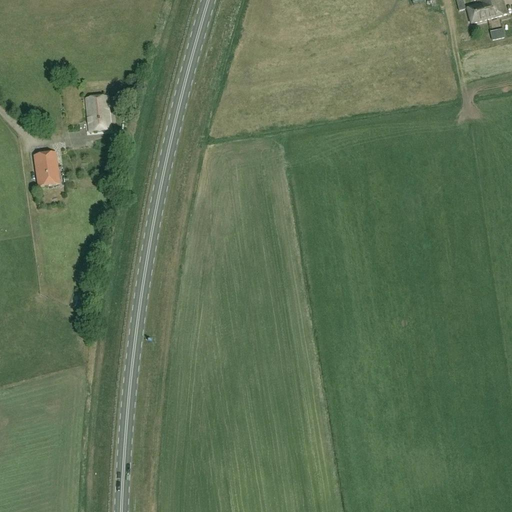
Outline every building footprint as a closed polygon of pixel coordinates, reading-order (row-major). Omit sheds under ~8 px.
[(475,0),(478,7),(467,11),(472,26),(507,14),(502,0),(500,0),(499,0),(475,0)] [(494,29),(494,40),(504,40),(504,29),(494,29)] [(107,98),(86,101),(89,133),(110,131),(107,98)] [(34,155),(37,186),(58,184),(55,153),(34,155)] [(86,313),(89,306),(78,301),(75,308),(86,313)]
